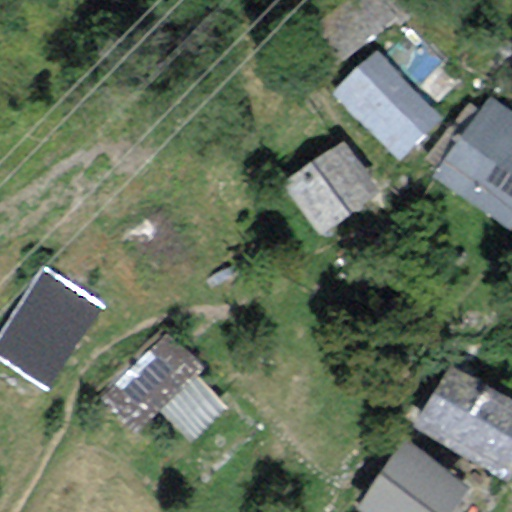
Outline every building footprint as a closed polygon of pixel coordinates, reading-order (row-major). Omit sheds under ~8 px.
[(348,0),(321,20),(344,51),(382,24),(405,8),(399,0),(348,0)] [(439,116),(378,56),(342,93),(403,153),(439,116)] [(511,114),(496,103),(447,177),(511,220),(511,114)] [(374,195),(341,145),(292,177),(325,227),(374,195)] [(511,466),(511,405),(451,374),(424,425),(510,471),(511,466)] [(446,511),(464,486),(410,449),(367,510),(370,511),(446,511)]
